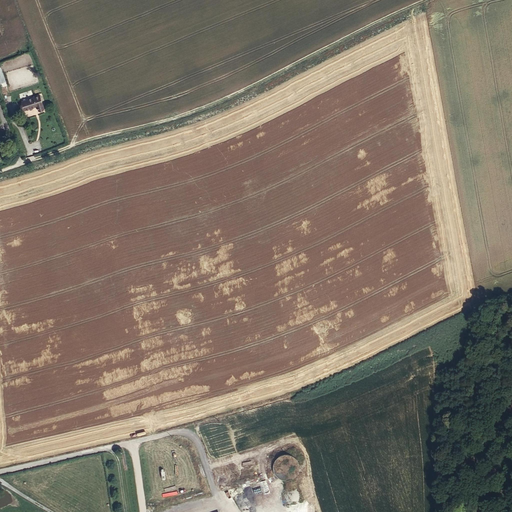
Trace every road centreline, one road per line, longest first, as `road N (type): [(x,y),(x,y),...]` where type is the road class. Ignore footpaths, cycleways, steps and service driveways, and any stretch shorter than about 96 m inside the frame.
road 1 (track): [(432,0),(219,104),(36,159)]
road 2 (track): [(0,472),(179,431),(194,437),(208,480)]
